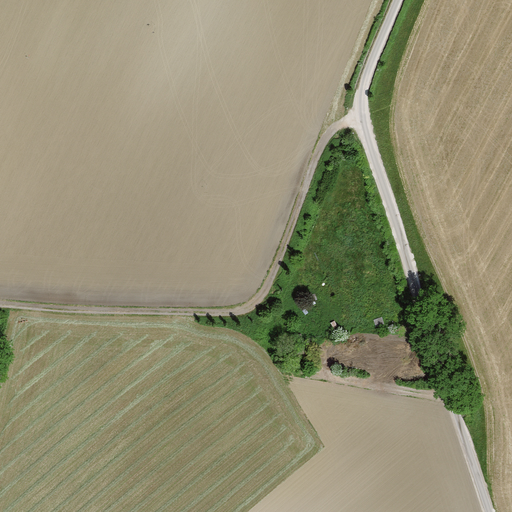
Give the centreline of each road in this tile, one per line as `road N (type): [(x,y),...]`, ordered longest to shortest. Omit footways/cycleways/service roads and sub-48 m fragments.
road 1 (unclassified): [(488,511),(364,119),(364,82),(396,0)]
road 2 (track): [(415,0),(375,116),(475,398),(477,477)]
road 3 (track): [(0,304),(246,310),(274,271),(324,139),(364,119)]
road 4 (track): [(451,396),(309,376)]
